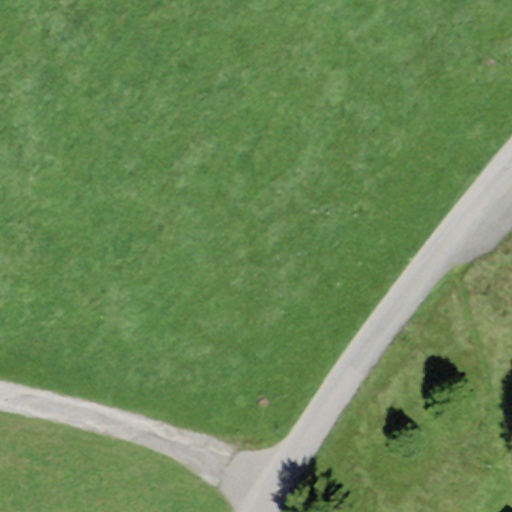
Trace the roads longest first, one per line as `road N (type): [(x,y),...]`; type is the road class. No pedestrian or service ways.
road 1 (unclassified): [(511,166),(366,349),(260,511)]
road 2 (track): [(273,486),(238,466),(105,421),(0,398)]
